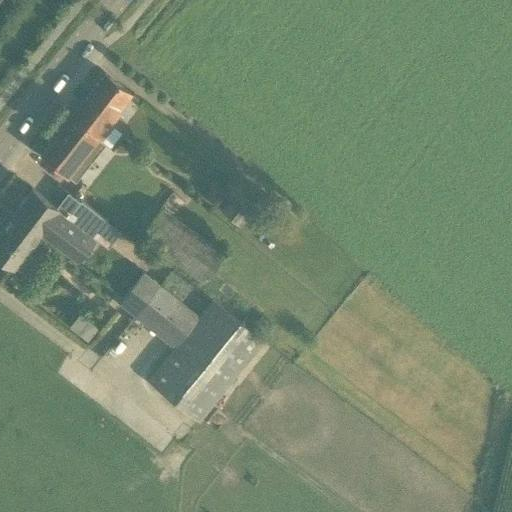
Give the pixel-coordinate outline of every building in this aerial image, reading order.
[(97,137),(101,141),(105,143),(110,148),(121,133),(108,123),(131,95),(104,73),(72,113),(98,136),(97,137)] [(105,143),(101,141),(97,137),(98,136),(72,113),(40,154),(67,175),(74,181),(105,143)] [(230,176),(221,188),(232,197),(221,210),(241,226),(261,201),(230,176)] [(77,262),(95,238),(94,237),(62,213),(58,209),(58,208),(32,188),(0,229),(0,259),(12,269),(14,266),(24,273),(35,259),(25,252),(40,233),(77,262)] [(75,197),(62,213),(94,237),(107,221),(75,197)] [(224,253),(160,207),(138,237),(202,283),(224,253)] [(198,316),(159,285),(142,271),(117,303),(133,317),(172,348),(147,380),(199,422),(265,341),(213,299),(198,316)] [(82,311),(72,324),(89,338),(100,326),(82,311)]
